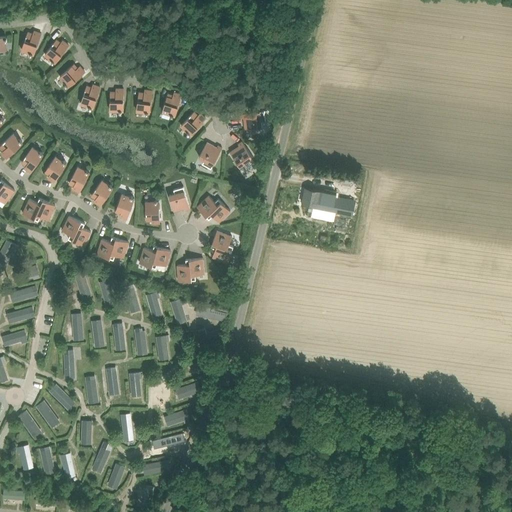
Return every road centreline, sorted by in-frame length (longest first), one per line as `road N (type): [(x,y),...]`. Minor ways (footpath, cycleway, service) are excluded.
road 1 (unclassified): [(165,511),(232,356),(316,0)]
road 2 (track): [(232,356),(511,423)]
